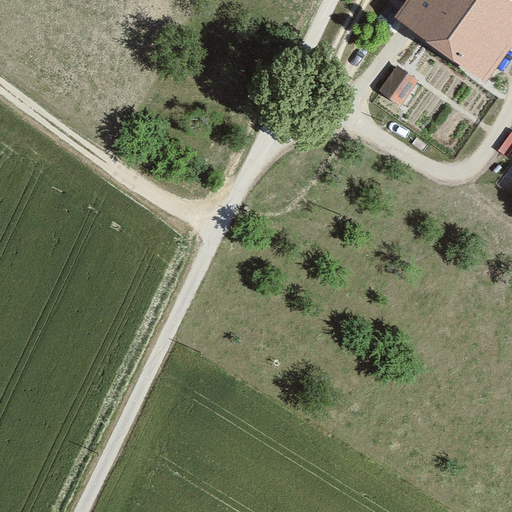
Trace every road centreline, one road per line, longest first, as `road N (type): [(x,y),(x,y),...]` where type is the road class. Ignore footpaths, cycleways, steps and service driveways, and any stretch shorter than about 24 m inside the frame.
road 1 (track): [(350,0),(221,228),(83,511)]
road 2 (track): [(0,79),(177,212),(221,228)]
